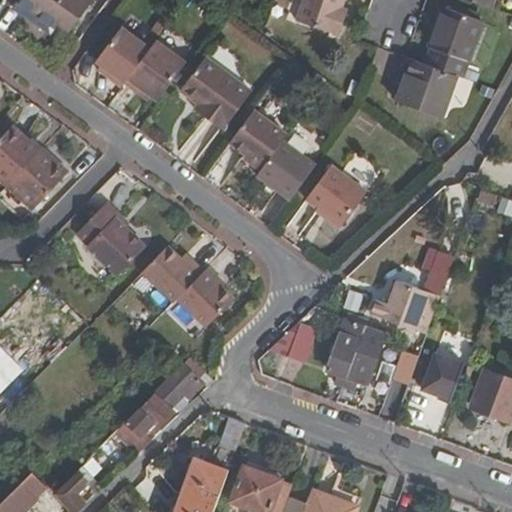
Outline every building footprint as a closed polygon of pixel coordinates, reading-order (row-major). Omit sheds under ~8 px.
[(11,0),(10,2),(23,13),(27,7),(51,25),(54,22),(66,30),(89,0),(11,0)] [(306,0),(299,19),(342,36),(349,17),(342,15),(344,9),(347,0),(306,0)] [(436,47),(430,64),(460,75),(466,77),(486,19),(448,6),(434,46),(436,47)] [(342,15),(349,17),(351,11),(344,9),(342,15)] [(151,30),(155,33),(167,17),(163,14),(151,30)] [(120,81),(147,46),(119,25),(94,58),(99,62),(110,70),(106,75),(118,85),(120,81)] [(138,86),(155,98),(183,61),(151,39),(147,46),(120,81),(134,90),(138,86)] [(178,89),(196,101),(205,109),(203,113),(221,127),(250,88),(204,54),(178,89)] [(430,64),(409,57),(403,71),(411,73),(407,85),(401,100),(445,116),(460,75),(430,64)] [(95,68),(106,75),(110,70),(99,62),(95,68)] [(411,73),(403,71),(399,81),(407,85),(411,73)] [(340,98),(355,109),(358,104),(344,93),(340,98)] [(205,109),(196,101),(192,106),(203,113),(205,109)] [(281,127),(251,106),(227,140),(244,153),(251,158),(281,127)] [(0,180),(3,183),(37,148),(9,123),(0,132),(0,180)] [(286,131),(281,127),(251,158),(260,164),(280,139),(286,131)] [(315,164),(280,139),(260,164),(259,167),(254,173),(288,199),(315,164)] [(39,146),(37,148),(3,183),(29,208),(64,170),(39,146)] [(260,164),(251,158),(248,160),(259,167),(260,164)] [(367,189),(329,162),(305,197),(328,213),(325,217),(340,227),(367,189)] [(502,193),(484,187),(480,197),(498,203),(502,193)] [(141,246),(121,227),(111,217),(115,213),(103,202),(75,233),(86,244),(84,247),(113,275),(141,246)] [(111,217),(121,227),(125,223),(115,213),(111,217)] [(184,247),(170,234),(143,263),(175,292),(178,289),(205,259),(188,244),(184,247)] [(376,311),(431,332),(459,254),(443,248),(429,287),(403,278),(394,301),(382,297),(376,311)] [(225,274),(208,258),(179,290),(206,317),(234,289),(222,278),(225,274)] [(339,380),(348,383),(370,321),(351,314),(333,365),(343,369),(339,380)] [(370,321),(348,383),(360,387),(363,377),(372,380),(390,328),(370,321)] [(296,327),(278,344),(309,355),(316,334),(296,327)] [(409,384),(417,352),(398,348),(391,379),(409,384)] [(458,395),(471,360),(444,350),(431,386),(458,395)] [(184,359),(199,374),(206,367),(190,352),(184,359)] [(169,406),(199,374),(184,359),(177,367),(153,390),(169,406)] [(511,375),(491,368),(477,404),(511,417),(511,375)] [(115,428),(137,450),(149,438),(140,429),(153,415),(160,422),(173,411),(169,406),(153,390),(115,428)] [(250,420),(237,415),(227,441),(229,442),(241,446),(250,420)] [(201,455),(188,490),(221,502),(241,446),(229,442),(222,461),(201,455)] [(82,462),(76,468),(85,478),(91,472),(82,462)] [(284,475),(247,462),(234,497),(271,510),(284,475)] [(54,489),(74,510),(86,498),(76,487),(85,478),(76,468),(54,489)] [(0,511),(18,511),(42,488),(26,472),(0,498),(0,511)] [(85,478),(96,490),(103,483),(91,472),(85,478)] [(314,504),(293,496),(286,511),(358,511),(365,493),(339,484),(336,494),(320,488),(314,504)] [(179,511),(217,511),(221,502),(188,490),(179,511)]
